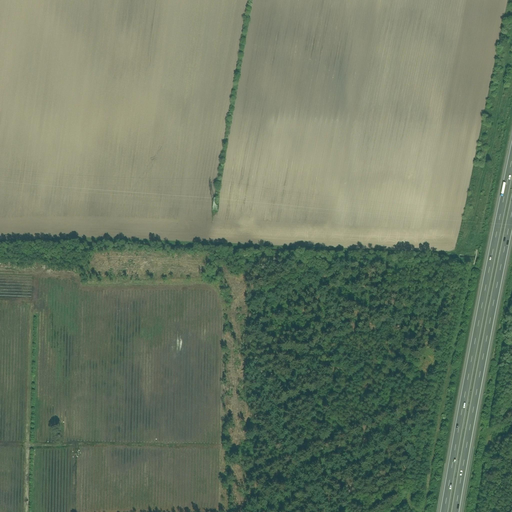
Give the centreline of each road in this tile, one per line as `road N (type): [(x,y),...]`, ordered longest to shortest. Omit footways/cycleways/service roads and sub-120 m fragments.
road 1 (motorway): [(511,158),(444,511)]
road 2 (motorway): [(455,511),(511,211)]
